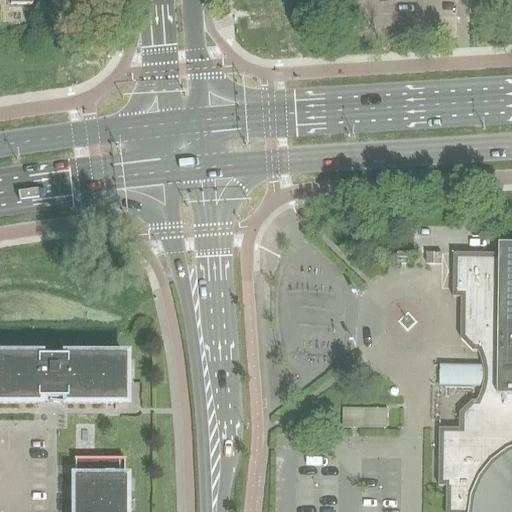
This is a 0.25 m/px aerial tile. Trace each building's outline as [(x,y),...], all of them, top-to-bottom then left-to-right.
[(511,511),(511,245),(500,246),(500,255),(454,255),(453,299),(461,299),(460,340),(472,353),(477,353),(479,357),(481,362),(482,367),(472,367),(472,377),(472,387),(482,388),(481,393),(479,398),(477,402),(472,402),(459,414),(459,430),(439,430),(439,488),(446,488),(446,511),(511,511)] [(397,265),(408,265),(410,265),(410,254),(397,254),(397,265)] [(426,265),(429,265),(441,265),(441,255),(426,254),(426,265)] [(0,404),(38,405),(64,405),(124,405),(124,358),(0,357),(0,404)] [(342,412),(342,429),(387,430),(387,410),(342,409),(342,412)] [(124,511),(124,460),(73,460),(73,511),(124,511)]
